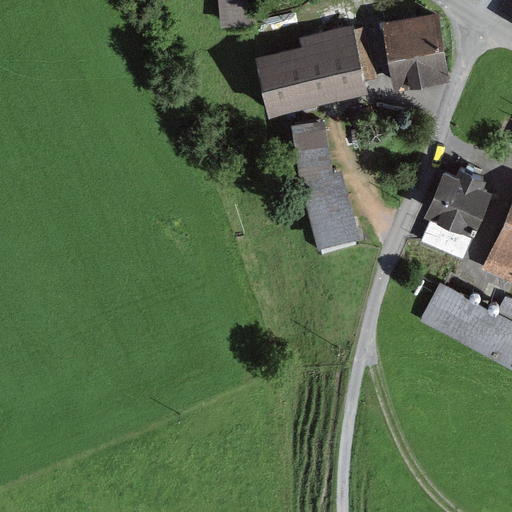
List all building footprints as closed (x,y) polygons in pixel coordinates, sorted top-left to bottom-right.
[(222,0),(225,27),(256,24),(253,0),(222,0)] [(445,75),(436,12),(382,20),(391,83),(445,75)] [(268,113),(370,93),(356,22),(297,34),(300,49),(257,58),(268,113)] [(322,119),(288,125),(296,174),(329,169),(322,119)] [(359,239),(338,167),(298,179),(319,251),(359,239)] [(482,235),(500,193),(487,187),(490,180),(459,167),(453,181),(442,176),(427,212),(482,235)] [(511,200),(483,270),(511,282),(511,200)] [(511,296),(506,293),(496,311),(443,284),(424,321),(511,365),(511,296)]
